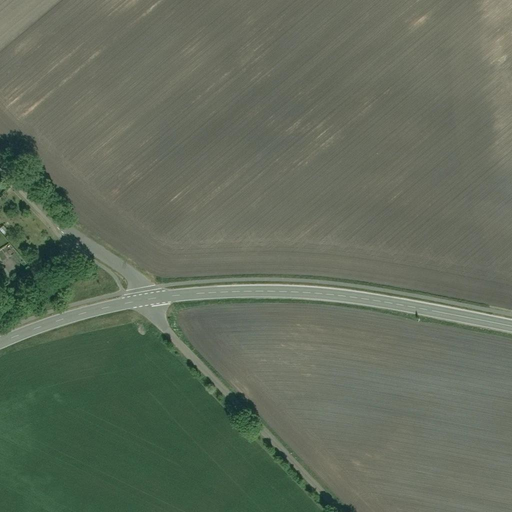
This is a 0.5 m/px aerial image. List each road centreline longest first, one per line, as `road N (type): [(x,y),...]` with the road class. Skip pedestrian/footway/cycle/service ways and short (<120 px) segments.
road 1 (tertiary): [(511,327),(303,293),(148,299)]
road 2 (residential): [(340,511),(174,340),(148,299)]
road 3 (residential): [(148,299),(127,271),(62,225),(0,157)]
road 4 (tertiary): [(148,299),(0,343)]
